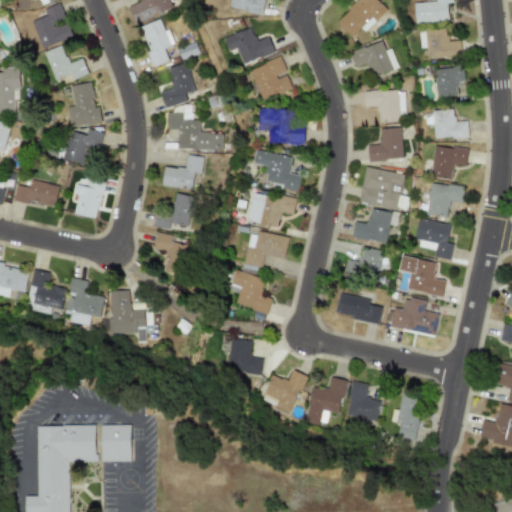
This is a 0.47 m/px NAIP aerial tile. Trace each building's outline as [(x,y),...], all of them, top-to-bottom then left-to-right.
[(140,0),(126,6),(133,23),(171,9),(167,0),(140,0)] [(260,13),(261,0),(228,0),(228,9),(260,13)] [(356,0),(334,20),(352,40),(385,9),(376,0),(356,0)] [(435,0),(452,0),(453,3),(447,3),(448,21),(416,24),(414,3),(436,1),(435,0)] [(42,8),(44,16),(30,20),(38,47),(69,38),(59,3),(42,8)] [(152,66),(167,61),(162,48),(170,45),(160,18),(137,27),(152,66)] [(227,51),(234,48),(241,64),(273,52),(267,36),(254,41),(249,27),(221,38),(227,51)] [(424,30),(445,28),(446,36),(447,36),(448,41),(459,41),(460,57),(443,59),(441,57),(427,58),(424,30)] [(396,68),(389,48),(383,50),(380,40),(348,52),(354,67),(366,63),(371,77),(396,68)] [(69,73),(71,79),(86,73),(80,58),(67,63),(59,45),(42,52),(53,80),(69,73)] [(247,69),(259,100),(290,88),(284,73),(278,57),(247,69)] [(163,108),(185,102),(183,93),(192,91),(185,63),(165,68),(171,88),(158,92),(163,108)] [(433,70),(451,68),(450,66),(463,65),(464,82),(457,83),(458,87),(455,87),(456,95),(436,97),(433,70)] [(0,114),(12,115),(13,99),(17,99),(18,67),(0,67),(0,114)] [(97,123),(92,82),(69,85),(71,106),(66,107),(68,127),(97,123)] [(362,91),(362,107),(376,106),(377,121),(404,120),(402,90),(362,91)] [(291,109),(255,108),(255,130),(266,130),(265,142),(302,143),(302,122),(290,122),(291,109)] [(431,111),(452,109),(453,116),(454,116),(455,122),(466,121),(467,137),(452,139),(452,137),(434,139),(431,111)] [(191,113),(165,112),(165,129),(176,129),(176,149),(221,150),(222,133),(198,132),(198,120),(190,120),(191,113)] [(0,154),(9,125),(0,122),(0,154)] [(399,127),(377,128),(378,144),(366,145),(366,160),(400,159),(399,127)] [(67,131),(60,159),(80,165),(85,147),(97,150),(102,132),(86,128),(84,135),(67,131)] [(434,147),(451,149),(452,147),(468,149),(466,166),(454,165),(453,170),(451,169),(450,180),(430,177),(434,147)] [(290,156),(252,150),(250,163),(264,166),(261,184),(296,190),(298,175),(287,173),(290,156)] [(201,157),(185,155),(183,169),(163,166),(160,185),(190,189),(192,172),(199,173),(201,157)] [(365,166),(403,175),(395,210),(357,201),(365,166)] [(72,214),(94,218),(102,181),(87,178),(86,186),(74,184),(72,193),(76,194),(72,214)] [(56,185),(28,181),(28,186),(14,185),(12,201),(53,207),(56,185)] [(430,183),(463,187),(461,203),(449,201),(446,218),(425,214),(430,183)] [(294,199),(249,191),(244,222),(275,227),(278,213),(291,215),(294,199)] [(193,197),(173,192),(168,214),(155,211),(152,226),(168,229),(169,223),(187,226),(193,197)] [(355,222),(351,237),(385,244),(391,213),(370,209),(368,219),(367,219),(366,225),(355,222)] [(418,219),(451,225),(447,244),(452,245),(449,260),(433,257),(436,244),(413,239),(418,219)] [(286,237),(247,230),(241,264),(260,267),(262,256),(282,259),(286,237)] [(171,235),(154,232),(152,249),(165,251),(162,271),(179,274),(184,244),(170,242),(171,235)] [(357,262),(345,260),(342,273),(382,281),(388,253),(361,247),(357,262)] [(442,298),(445,282),(433,279),(434,274),(432,274),(435,263),(416,260),(402,257),(399,272),(408,274),(406,289),(425,293),(425,295),(442,298)] [(0,287),(24,292),(28,268),(0,264),(0,287)] [(60,311),(64,288),(45,285),(47,272),(31,269),(25,305),(60,311)] [(263,279),(232,270),(226,290),(236,293),(233,303),(265,314),(270,299),(258,295),(263,279)] [(102,296),(84,294),(86,280),(69,278),(65,312),(99,316),(102,296)] [(109,334),(136,333),(136,342),(145,342),(145,333),(151,332),(151,310),(129,310),(128,290),(108,290),(109,334)] [(511,295),(503,304),(511,312),(511,295)] [(409,298),(425,302),(423,311),(438,315),(434,336),(389,327),(393,308),(401,309),(404,299),(409,300),(409,298)] [(502,324),(511,325),(511,357),(510,357),(511,350),(509,349),(510,344),(499,341),(502,324)] [(250,341),(220,339),(220,349),(226,350),(225,371),(259,374),(260,358),(249,357),(250,341)] [(511,366),(495,362),(490,384),(508,388),(505,400),(511,401),(511,366)] [(303,375),(290,370),(286,381),(269,375),(259,401),(289,412),(303,375)] [(304,422),(324,425),(326,412),(338,414),(343,379),(328,377),(326,389),(309,386),(304,422)] [(374,421),(378,400),(363,397),(366,384),(350,381),(344,415),(374,421)] [(395,437),(412,440),(421,397),(400,392),(396,410),(391,409),(389,421),(398,423),(395,437)] [(480,420),(477,440),(511,444),(511,406),(495,404),(493,422),(480,420)] [(133,458),(75,457),(75,511),(25,511),(25,492),(37,492),(37,419),(133,419),(133,458)]
